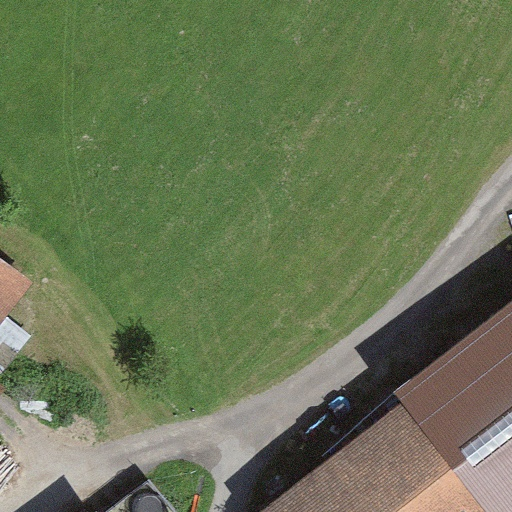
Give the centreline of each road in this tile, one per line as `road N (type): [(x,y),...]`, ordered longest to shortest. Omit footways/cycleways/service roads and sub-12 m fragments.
road 1 (unclassified): [(227,430),(400,345),(478,222),(511,188)]
road 2 (track): [(82,511),(227,430)]
